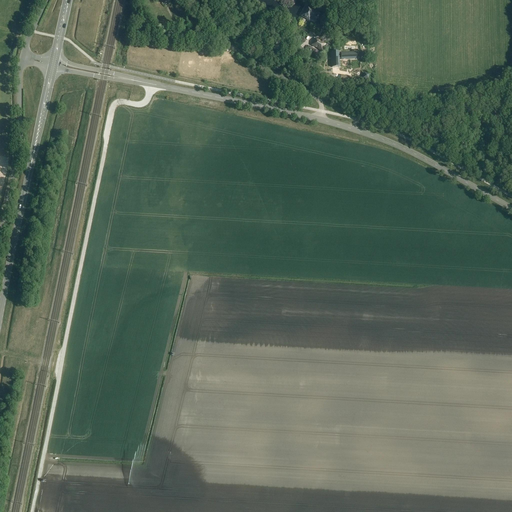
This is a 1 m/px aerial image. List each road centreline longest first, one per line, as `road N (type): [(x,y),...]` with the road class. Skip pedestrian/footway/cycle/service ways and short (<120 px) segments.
road 1 (track): [(31,511),(111,107),(142,104),(150,84)]
road 2 (secondary): [(0,316),(53,67)]
road 3 (tertiary): [(511,209),(390,142),(320,119)]
road 4 (tertiary): [(320,119),(141,82)]
road 5 (unclassified): [(0,239),(19,143),(21,61)]
road 6 (unclassified): [(320,119),(317,97),(225,41),(204,0)]
